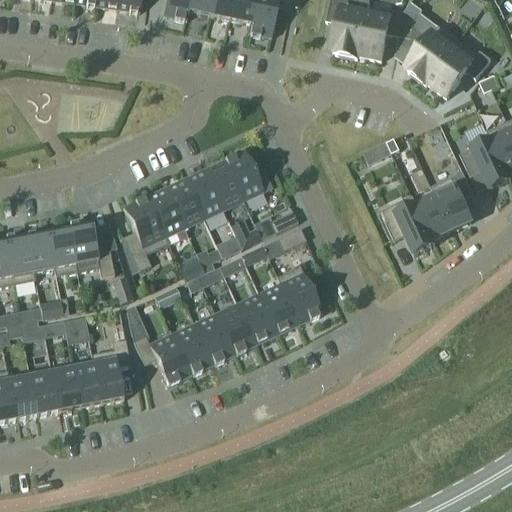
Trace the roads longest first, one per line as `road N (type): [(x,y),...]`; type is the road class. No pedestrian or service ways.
road 1 (residential): [(0,465),(70,473),(153,452),(295,395),(357,362),(379,335)]
road 2 (residential): [(199,82),(186,123),(79,176),(0,192)]
road 3 (residential): [(379,335),(281,130)]
road 4 (residential): [(199,82),(0,50)]
road 5 (residential): [(511,237),(379,335)]
road 6 (residential): [(421,128),(386,101),(337,91),(281,130)]
